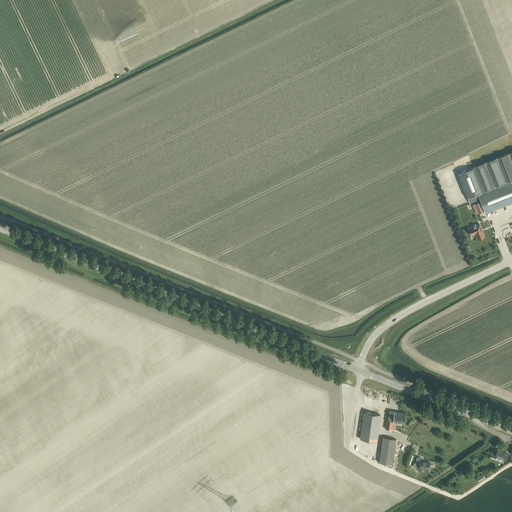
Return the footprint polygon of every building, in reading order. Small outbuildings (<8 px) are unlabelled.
[(468,170),(458,173),(467,198),(468,198),(470,203),(480,199),(485,213),(511,202),(511,151),(472,167),(472,168),(468,170)] [(480,202),(475,203),(479,213),(484,211),(480,202)] [(469,230),(468,230),(469,234),(470,234),(471,235),(475,233),(478,239),(484,237),(479,224),(468,228),(469,230)] [(404,423),(405,414),(389,411),(387,421),(386,421),(385,429),(391,430),(392,423),(391,423),(392,421),(404,423)] [(360,439),(376,441),(380,415),(363,412),(360,439)] [(379,462),(392,464),(396,439),(383,437),(379,462)] [(506,460),(508,454),(497,450),(496,451),(494,450),(490,458),(495,460),(497,456),(506,460)] [(417,457),(416,463),(419,464),(418,468),(429,470),(430,462),(419,461),(420,457),(417,457)]
